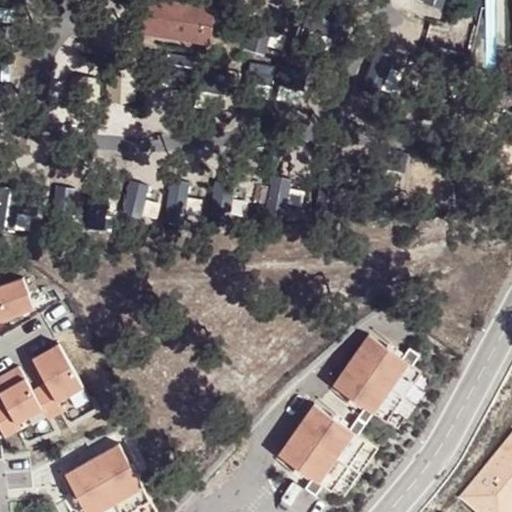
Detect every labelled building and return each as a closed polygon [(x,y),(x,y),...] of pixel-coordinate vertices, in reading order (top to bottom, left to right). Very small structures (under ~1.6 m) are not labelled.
[(203,0),(145,0),(141,32),(210,41),(215,1),(203,0)] [(266,181),(269,211),(302,208),(299,178),(266,181)] [(342,179),(342,192),(354,192),(354,179),(342,179)] [(0,219),(13,221),(19,185),(0,182),(0,219)] [(22,274),(0,281),(0,318),(33,308),(22,274)] [(430,373),(368,332),(334,384),(396,425),(430,373)] [(83,382),(58,343),(34,358),(45,376),(58,397),(83,382)] [(41,401),(17,362),(0,372),(0,388),(4,396),(17,416),(41,401)] [(57,398),(45,378),(33,385),(49,411),(61,404),(57,398)] [(16,418),(4,398),(0,399),(0,418),(7,431),(20,423),(16,418)] [(375,447),(312,405),(275,461),(339,502),(375,447)] [(118,439),(59,472),(81,511),(149,511),(157,508),(118,439)]
